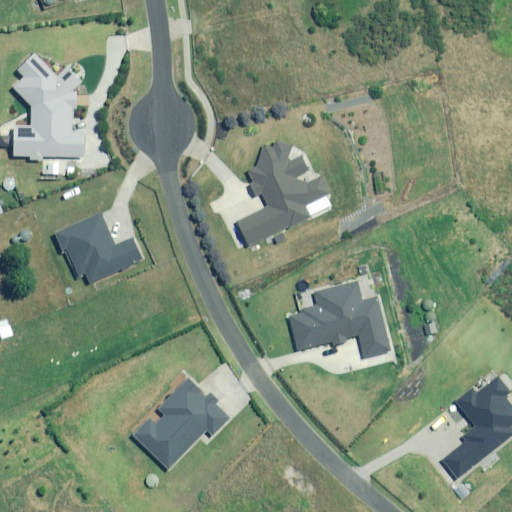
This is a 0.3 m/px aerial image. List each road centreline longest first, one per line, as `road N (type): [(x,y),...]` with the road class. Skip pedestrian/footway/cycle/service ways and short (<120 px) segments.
road 1 (residential): [(162,121),(179,225),(236,348),(309,441),(388,511)]
road 2 (residential): [(152,0),(162,121)]
